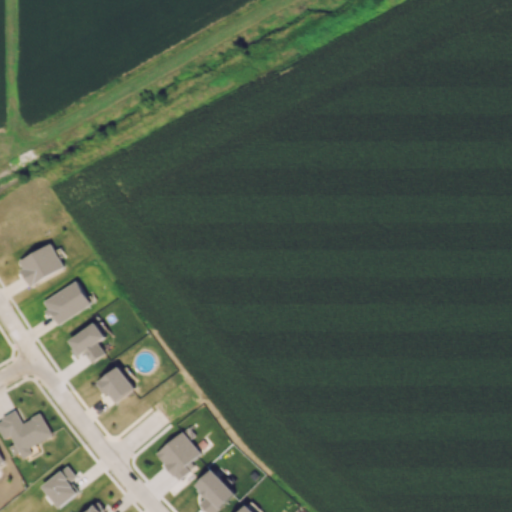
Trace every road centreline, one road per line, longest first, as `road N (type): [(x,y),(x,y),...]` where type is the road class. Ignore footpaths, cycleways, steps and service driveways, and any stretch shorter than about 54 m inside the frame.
road 1 (track): [(291,0),(0,166)]
road 2 (residential): [(0,305),(32,358),(157,511)]
